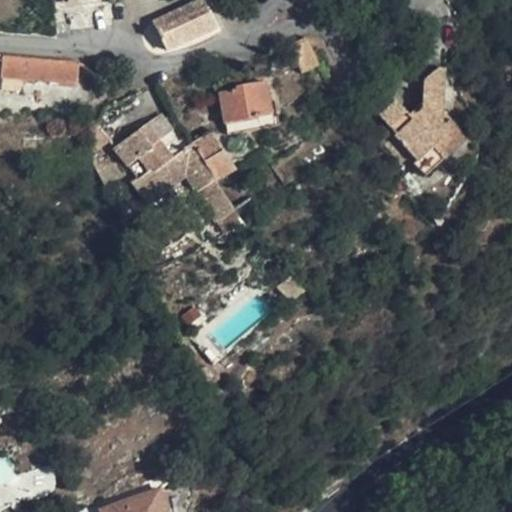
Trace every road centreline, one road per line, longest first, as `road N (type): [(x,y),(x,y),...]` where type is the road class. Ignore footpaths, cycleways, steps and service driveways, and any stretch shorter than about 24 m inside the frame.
road 1 (residential): [(0,42),(159,63),(205,51),(287,0)]
road 2 (tertiary): [(511,394),(333,511)]
